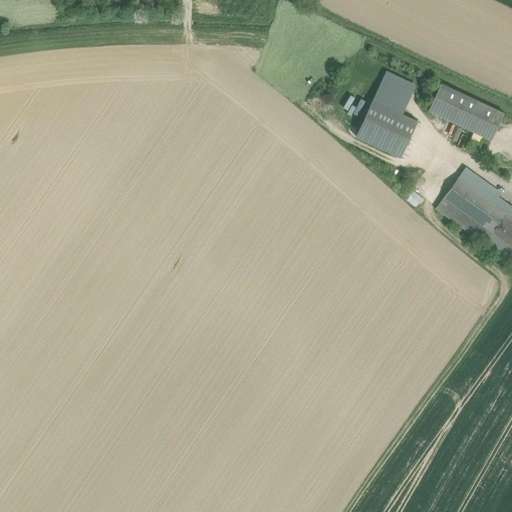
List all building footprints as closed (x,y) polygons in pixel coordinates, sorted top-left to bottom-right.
[(387,71),(373,101),(402,114),(416,85),(387,71)] [(504,114),(441,84),(428,111),(492,141),(504,114)] [(356,137),(401,158),(418,122),(402,114),(373,101),(356,137)] [(464,144),(470,131),(458,126),(453,140),(464,144)] [(498,191),(466,168),(458,178),(499,207),(503,201),(495,195),(498,191)] [(499,207),(458,178),(444,198),(492,233),(505,215),(507,213),(499,207)] [(419,206),(424,197),(413,191),(408,200),(419,206)] [(492,233),(444,198),(435,209),(484,244),(492,233)] [(511,207),(503,201),(499,207),(507,213),(511,207)] [(511,247),(511,219),(505,215),(492,233),(499,238),(511,247)] [(508,252),(495,243),(499,238),(492,233),(484,244),(503,258),(508,252)] [(511,247),(499,238),(495,243),(508,252),(511,247)]
